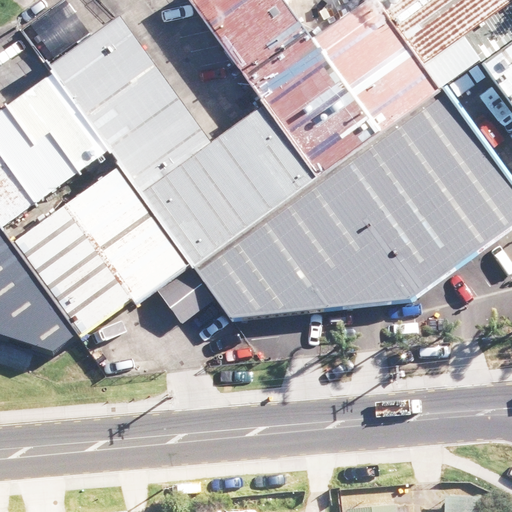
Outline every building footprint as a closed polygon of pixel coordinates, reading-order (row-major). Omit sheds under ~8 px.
[(180,0),(263,114),(315,185),(440,95),(425,75),(374,5),(324,41),(294,0),(180,0)] [(511,0),(370,0),(374,5),(425,75),(511,11),(511,0)] [(129,24),(55,78),(115,160),(122,169),(144,200),(218,146),(129,24)] [(511,55),(489,72),(511,102),(511,55)] [(55,78),(0,117),(0,221),(10,236),(115,160),(55,78)] [(511,245),(511,194),(440,95),(185,278),(231,336),(413,318),(511,245)] [(218,146),(144,200),(196,271),(315,185),(263,114),(218,146)] [(185,278),(196,271),(144,200),(122,169),(17,245),(78,328),(91,346),(185,278)] [(10,236),(0,221),(0,344),(37,356),(78,328),(17,245),(10,236)] [(480,511),(481,495),(440,494),(439,511),(480,511)]
